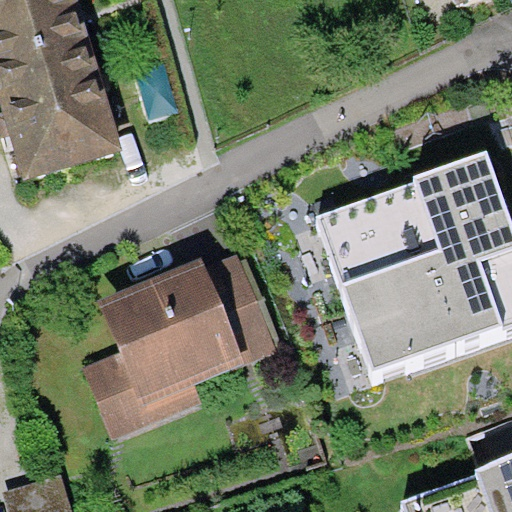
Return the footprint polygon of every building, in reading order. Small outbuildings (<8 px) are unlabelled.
[(0,0),(0,67),(71,47),(57,0),(0,0)] [(448,0),(458,19),(498,0),(448,0)] [(71,47),(0,67),(0,160),(7,186),(104,158),(71,47)] [(317,228),(378,400),(511,352),(511,235),(488,168),(317,228)] [(183,270),(84,310),(104,358),(75,370),(108,453),(195,418),(185,394),(270,360),(232,265),(188,283),(183,270)] [(511,511),(511,465),(384,509),(385,511),(511,511)] [(60,511),(54,486),(0,499),(0,511),(60,511)]
